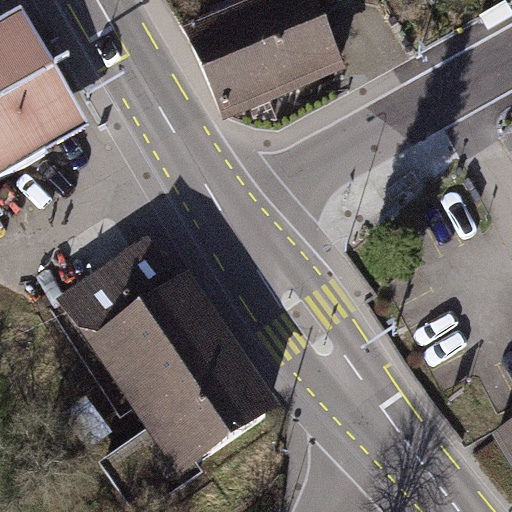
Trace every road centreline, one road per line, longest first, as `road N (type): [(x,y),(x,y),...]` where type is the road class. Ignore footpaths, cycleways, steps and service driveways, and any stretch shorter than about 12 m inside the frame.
road 1 (unclassified): [(239,223),(380,128),(511,57)]
road 2 (primary): [(401,446),(239,223)]
road 3 (primary): [(239,223),(101,0)]
